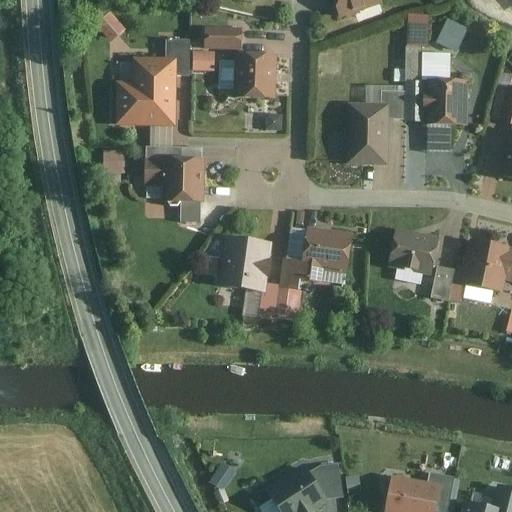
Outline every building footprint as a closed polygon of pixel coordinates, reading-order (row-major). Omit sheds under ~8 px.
[(375,0),(329,0),(336,21),(378,9),(375,0)] [(115,43),(130,28),(113,11),(98,26),(115,43)] [(218,71),(217,50),(247,48),(245,26),(208,29),(209,51),(195,52),(196,72),(218,71)] [(275,58),(237,58),(236,99),(274,99),(275,58)] [(175,62),(132,61),(132,85),(115,84),(114,126),(173,128),(175,62)] [(468,84),(427,82),(425,128),(467,130),(468,84)] [(493,122),(511,125),(511,86),(501,84),(493,122)] [(387,108),(346,108),(345,166),(387,167),(387,108)] [(511,134),(509,134),(500,180),(511,182),(511,134)] [(106,150),(108,175),(129,174),(127,148),(106,150)] [(203,161),(143,160),(143,186),(167,187),(166,204),(202,205),(203,161)] [(351,238),(307,232),(301,270),(345,276),(351,238)] [(439,242),(395,233),(388,270),(432,279),(439,242)] [(272,245),(223,239),(216,291),(265,297),(272,245)] [(511,252),(469,245),(461,288),(502,296),(504,285),(511,286),(511,252)] [(226,463),(212,482),(225,492),(240,473),(226,463)] [(302,463),(257,491),(270,511),(320,511),(330,506),(302,463)] [(338,466),(318,469),(329,502),(343,500),(338,466)] [(435,511),(440,487),(383,475),(375,511),(435,511)] [(492,507),(457,498),(453,511),(511,511),(511,488),(498,485),(492,507)]
